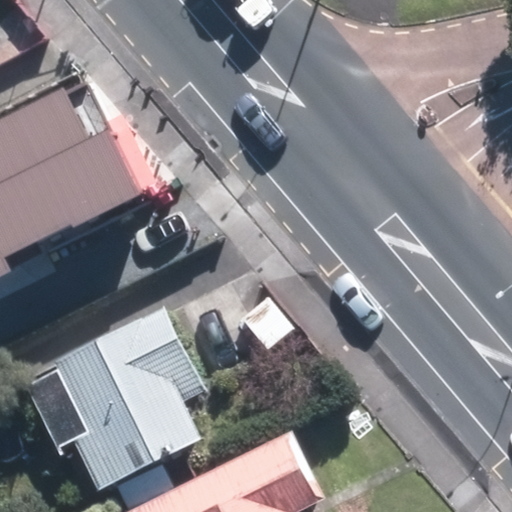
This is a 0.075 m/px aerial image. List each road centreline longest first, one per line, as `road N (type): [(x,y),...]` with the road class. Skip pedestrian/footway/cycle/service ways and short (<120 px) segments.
road 1 (tertiary): [(301,121),(378,69),(511,43)]
road 2 (secondary): [(376,209),(511,367)]
road 3 (tertiary): [(511,114),(376,209)]
road 4 (secondary): [(197,0),(301,121)]
